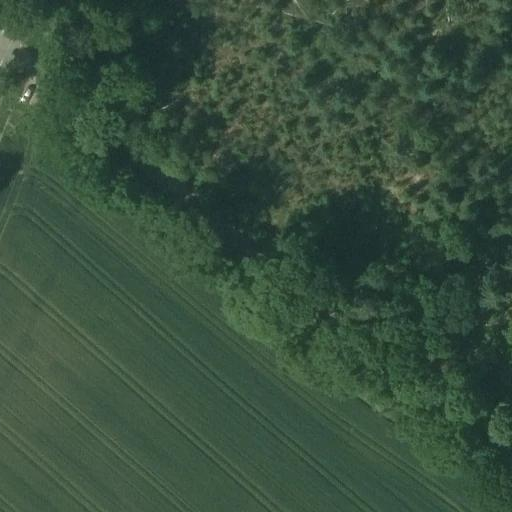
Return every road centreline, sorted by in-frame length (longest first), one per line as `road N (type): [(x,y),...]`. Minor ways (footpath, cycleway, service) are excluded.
road 1 (residential): [(511,446),(377,334),(186,196),(0,36)]
road 2 (track): [(377,334),(394,300),(460,283),(511,254)]
